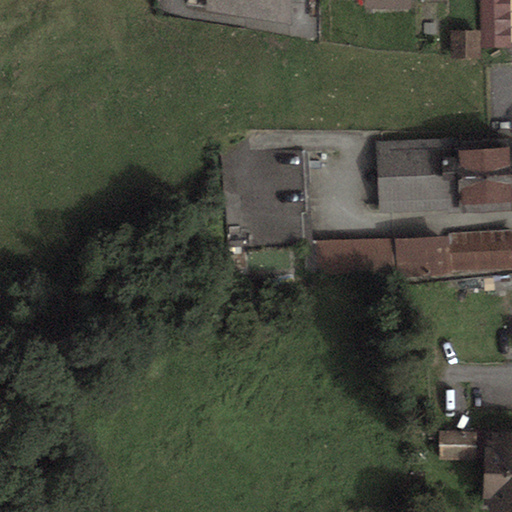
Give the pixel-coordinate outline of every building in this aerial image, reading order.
[(279,0),(214,0),(214,3),(279,13),(279,0)] [(503,0),(483,0),(485,47),(505,46),(503,0)] [(453,32),(454,55),(477,55),(477,31),(453,32)] [(449,209),(509,205),(505,140),(460,142),(461,144),(385,148),(388,203),(449,200),(449,209)] [(304,151),(249,151),(255,251),(304,247),(306,275),(400,273),(398,243),(304,244),(303,212),(308,212),(304,151)] [(447,255),(447,271),(511,267),(511,255),(511,231),(451,234),(454,255),(448,255),(447,255)] [(400,273),(400,275),(447,271),(447,255),(446,241),(398,243),(400,273)] [(441,455),(481,456),(482,431),(441,432),(441,455)] [(511,443),(490,443),(488,497),(511,497),(511,443)]
